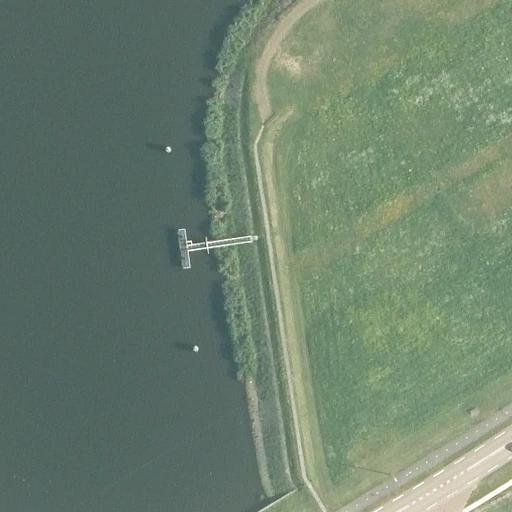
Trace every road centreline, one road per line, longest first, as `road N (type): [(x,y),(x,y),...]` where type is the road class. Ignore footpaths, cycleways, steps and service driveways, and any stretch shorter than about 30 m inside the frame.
road 1 (unclassified): [(271,119),(261,79),(272,30),(309,0)]
road 2 (secondary): [(396,511),(511,439)]
